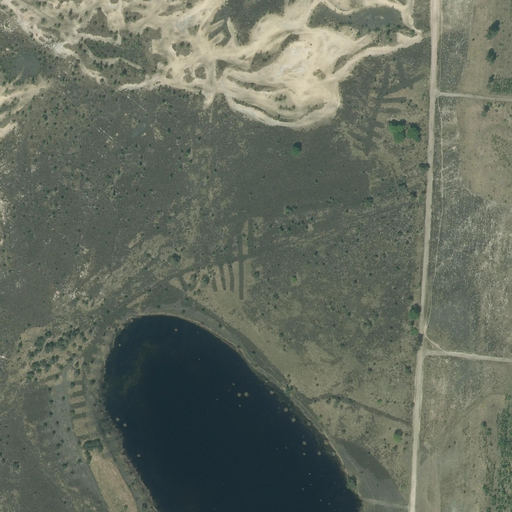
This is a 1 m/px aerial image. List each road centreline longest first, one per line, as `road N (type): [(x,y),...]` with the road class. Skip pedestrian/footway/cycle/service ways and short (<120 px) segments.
road 1 (track): [(435,0),(427,203)]
road 2 (track): [(410,511),(418,353)]
road 3 (track): [(418,353),(427,203)]
